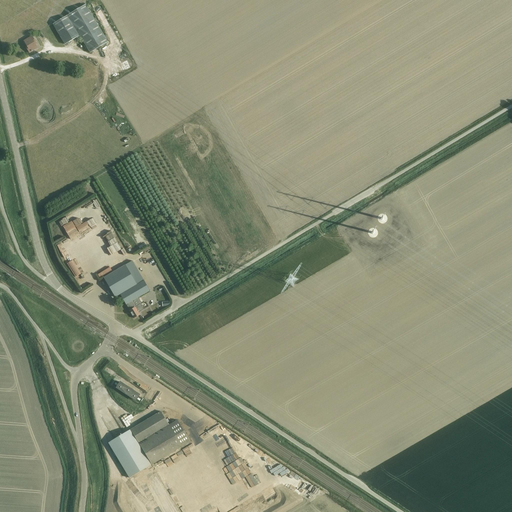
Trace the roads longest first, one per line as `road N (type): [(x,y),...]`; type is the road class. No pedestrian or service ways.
road 1 (unclassified): [(131,333),(511,107)]
road 2 (unclassified): [(401,511),(131,333)]
road 3 (tertiary): [(53,282),(37,245),(0,80)]
road 4 (unclassified): [(40,331),(81,451)]
